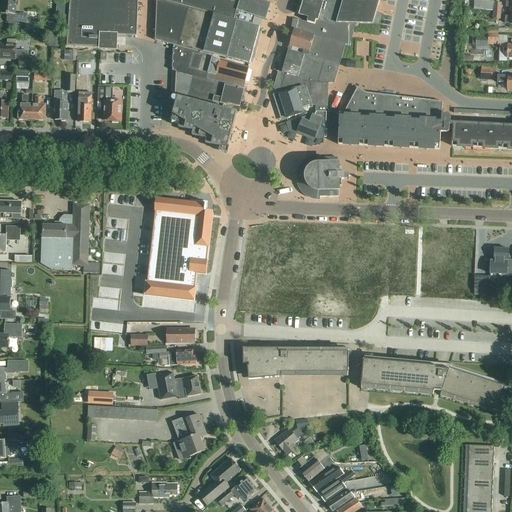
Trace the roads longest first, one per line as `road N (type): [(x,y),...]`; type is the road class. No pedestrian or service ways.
road 1 (tertiary): [(511,216),(273,208),(245,200)]
road 2 (tertiary): [(245,200),(188,147),(0,135)]
road 3 (tertiary): [(245,435),(231,403),(221,332),(226,266),(245,200)]
road 4 (unclassified): [(245,200),(264,177),(255,111),(288,0)]
road 5 (residential): [(184,173),(0,168)]
